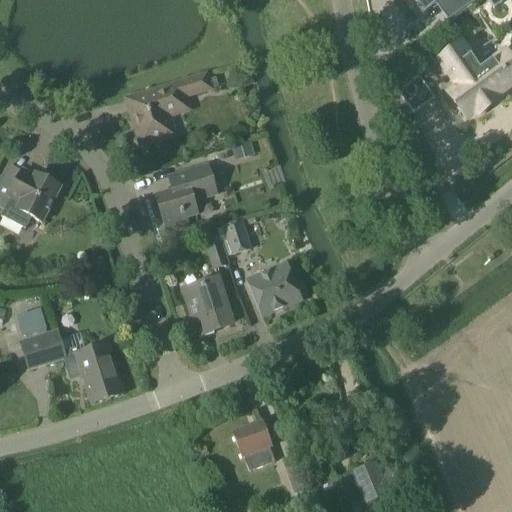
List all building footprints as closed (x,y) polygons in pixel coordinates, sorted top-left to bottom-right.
[(447,94),(466,120),(511,86),(511,60),(506,52),(505,53),(495,39),(470,57),(461,44),(439,61),(457,87),(447,94)] [(412,109),(431,95),(415,73),(395,87),(412,109)] [(126,100),(130,113),(139,144),(144,146),(175,137),(169,117),(189,111),(185,98),(216,88),(218,86),(216,81),(214,79),(208,81),(206,76),(126,100)] [(172,193),(155,198),(167,235),(189,228),(186,219),(197,216),(194,203),(217,196),(208,167),(168,179),(172,193)] [(0,184),(0,208),(4,211),(1,217),(25,230),(31,218),(42,224),(61,189),(57,187),(57,184),(50,180),(47,181),(35,175),(34,177),(22,171),(12,191),(0,184)] [(224,229),(232,256),(249,251),(241,224),(224,229)] [(228,267),(221,245),(207,250),(214,271),(228,267)] [(247,283),(261,319),(300,303),(300,301),(304,299),(306,295),(302,285),(297,283),(293,285),(286,267),(247,283)] [(217,283),(184,293),(199,340),(211,336),(210,332),(231,325),(217,283)] [(124,396),(108,345),(78,355),(77,350),(64,354),(58,333),(21,345),(29,372),(65,360),(71,380),(83,377),(92,406),(124,396)] [(232,435),(241,458),(243,457),(249,472),(275,463),(269,448),(271,447),(262,424),(232,435)] [(365,501),(351,507),(353,511),(393,511),(393,510),(396,509),(391,496),(388,497),(375,466),(354,475),(365,501)]
